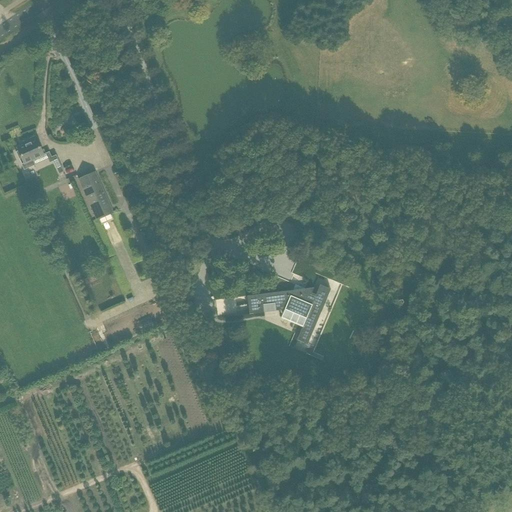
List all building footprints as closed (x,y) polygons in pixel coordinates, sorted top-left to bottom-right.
[(30,143),(17,149),(19,151),(16,153),(19,160),(22,158),(24,164),(21,165),(24,171),(35,166),(33,160),(43,155),(35,138),(28,141),(30,143)] [(96,172),(79,180),(96,220),(114,212),(96,172)] [(187,280),(188,271),(178,270),(177,279),(187,280)] [(89,277),(80,282),(82,286),(91,281),(89,277)] [(306,318),(296,340),(307,345),(330,290),(320,285),(315,295),(311,293),(314,288),(304,289),(295,285),(293,290),(247,296),(249,314),(264,313),(263,305),(274,304),(275,311),(281,310),(285,310),(306,318)] [(277,473),(265,478),(271,492),(283,487),(277,473)]
